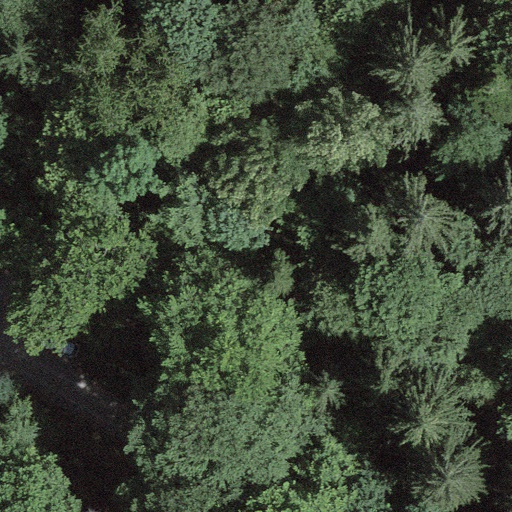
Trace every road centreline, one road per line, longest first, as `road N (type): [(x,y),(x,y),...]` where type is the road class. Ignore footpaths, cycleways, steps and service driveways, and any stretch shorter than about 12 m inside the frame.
road 1 (unclassified): [(0,285),(139,309),(333,318),(511,310)]
road 2 (track): [(0,335),(299,511)]
